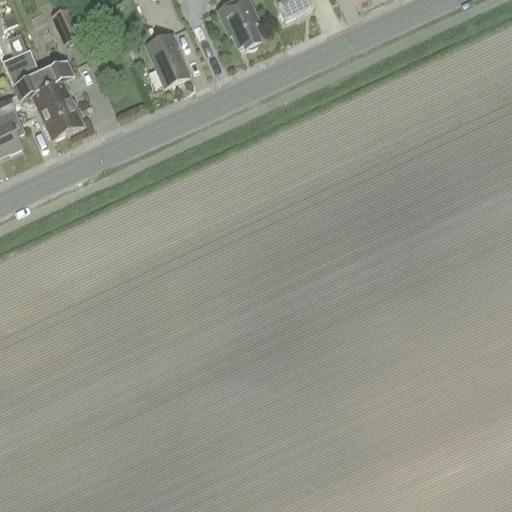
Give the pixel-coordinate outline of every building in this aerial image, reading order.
[(206,0),(208,3),(214,0),(230,0),(234,7),(217,15),(229,41),(232,39),(238,53),(243,51),(245,55),(249,54),(252,54),(256,52),(258,49),(262,48),(253,29),(259,27),(248,2),(253,0),(206,0)] [(282,0),(274,4),(284,27),(313,14),(306,0),(282,0)] [(80,39),(78,32),(70,14),(69,14),(53,22),(65,49),(82,42),(80,39)] [(155,38),(152,31),(141,36),(144,43),(155,38)] [(179,52),(172,38),(146,51),(163,89),(164,93),(190,81),(177,53),(179,52)] [(8,46),(15,62),(29,55),(22,39),(8,46)] [(68,139),(40,78),(29,55),(15,62),(2,68),(21,107),(31,101),(46,131),(47,131),(53,146),(68,139)] [(40,78),(68,139),(83,132),(77,117),(78,117),(73,108),(75,105),(73,100),(69,99),(63,86),(73,81),(66,66),(40,78)] [(163,89),(156,74),(150,77),(156,92),(163,89)] [(0,162),(9,158),(10,159),(22,153),(26,162),(26,161),(17,142),(26,138),(10,103),(0,108),(0,162)]
